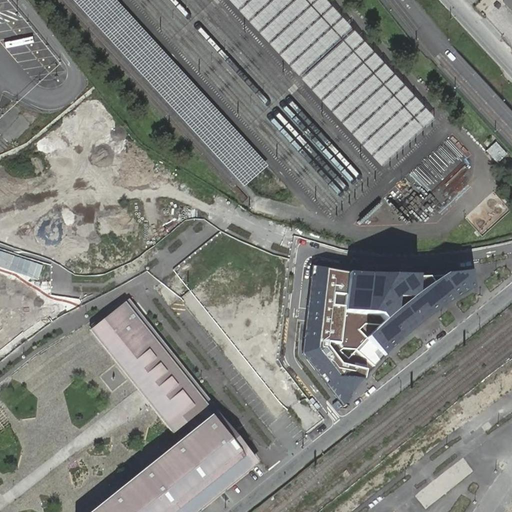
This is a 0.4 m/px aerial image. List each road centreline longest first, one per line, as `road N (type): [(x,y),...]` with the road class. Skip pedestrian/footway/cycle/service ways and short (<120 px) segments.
road 1 (residential): [(286,472),(139,282)]
road 2 (residential): [(343,426),(511,291)]
road 3 (residential): [(511,247),(414,264),(302,248)]
road 4 (residential): [(302,248),(289,354),(343,426)]
road 5 (unclassified): [(511,124),(404,0)]
road 6 (unknown): [(139,282),(51,327),(0,367)]
